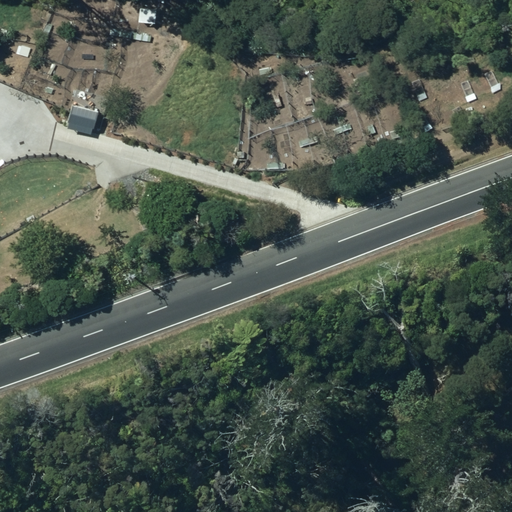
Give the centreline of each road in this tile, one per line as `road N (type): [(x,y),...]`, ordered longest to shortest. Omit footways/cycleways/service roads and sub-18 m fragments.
road 1 (unclassified): [(0,366),(511,179)]
road 2 (unknown): [(334,245),(0,92)]
